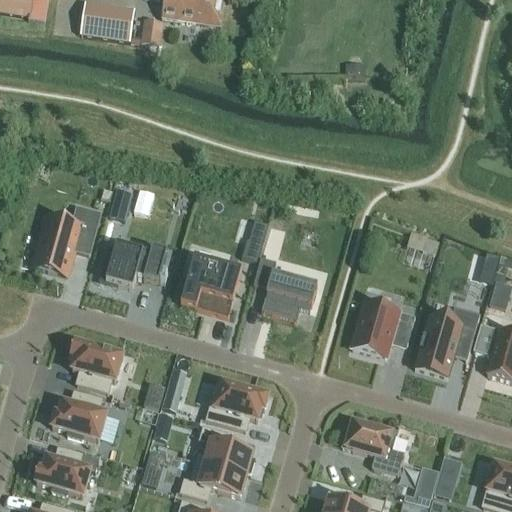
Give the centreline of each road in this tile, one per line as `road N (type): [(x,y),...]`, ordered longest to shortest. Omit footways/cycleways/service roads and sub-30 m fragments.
road 1 (residential): [(316,384),(44,307),(29,357)]
road 2 (residential): [(511,439),(316,384)]
road 3 (residential): [(280,511),(316,384)]
